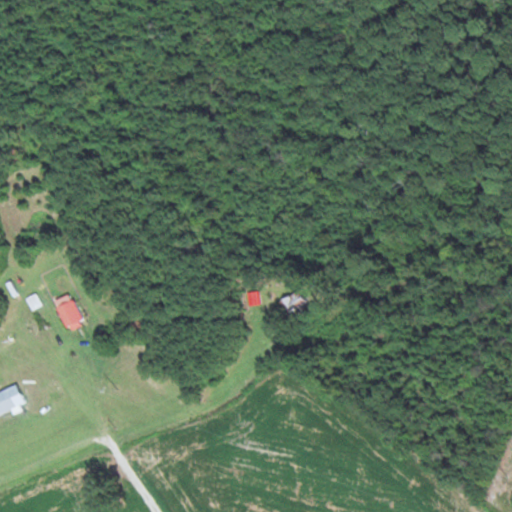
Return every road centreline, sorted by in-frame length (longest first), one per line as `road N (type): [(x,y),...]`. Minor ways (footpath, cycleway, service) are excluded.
road 1 (residential): [(476,307),(511,278),(479,503),(146,496)]
road 2 (residential): [(511,403),(483,401),(476,307)]
